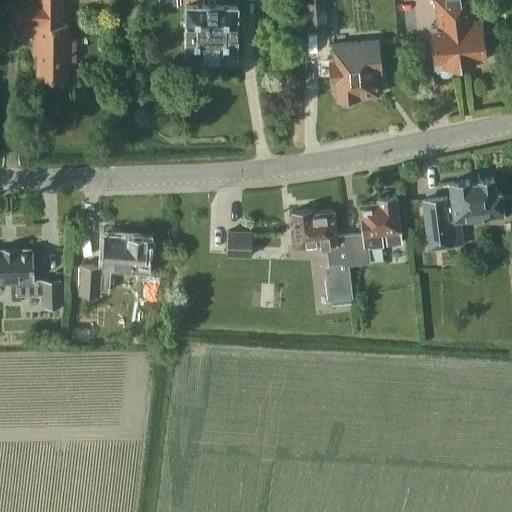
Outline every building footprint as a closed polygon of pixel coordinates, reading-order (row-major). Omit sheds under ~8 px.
[(20,26),(33,26),(34,52),(38,52),(38,76),(67,76),(67,58),(75,58),(75,39),(67,39),(67,23),(62,23),(61,0),(5,0),(5,24),(20,24),(20,26)] [(304,0),(307,27),(327,25),(324,0),(304,0)] [(482,46),(493,45),(491,28),(481,29),(479,18),(471,19),(468,0),(433,0),(436,27),(428,28),(434,72),(435,71),(439,75),(442,76),(444,76),(449,73),(451,71),(466,69),(465,61),(484,59),(482,46)] [(235,55),(236,5),(184,4),(183,54),(235,55)] [(375,67),(379,67),(377,40),(331,43),(333,58),(327,58),(328,79),(334,78),(336,97),(339,97),(342,101),(349,101),(352,96),(377,93),(375,67)] [(458,219),(511,213),(510,195),(500,197),(499,191),(494,192),(493,177),(447,182),(448,198),(421,201),(426,249),(460,245),(458,219)] [(344,236),(347,263),(367,260),(367,262),(381,260),(379,245),(382,245),(381,231),(384,231),(386,242),(400,241),(394,194),(375,196),(376,201),(357,203),(360,234),(344,236)] [(352,297),(347,263),(344,236),(335,237),(332,211),(310,214),(310,209),(291,211),(293,232),(289,233),(290,247),(318,243),(319,247),(326,246),(328,262),(330,271),(325,272),(328,300),(352,297)] [(251,230),(227,229),(227,255),(250,256),(251,230)] [(110,267),(111,267),(130,268),(130,272),(148,273),(150,255),(154,250),(155,242),(150,238),(146,237),(146,236),(104,234),(101,266),(80,265),(78,294),(97,295),(97,290),(108,291),(110,267)] [(42,306),(59,305),(59,277),(33,278),(32,248),(15,249),(15,246),(1,246),(1,249),(0,248),(0,280),(14,280),(15,294),(41,294),(42,306)]
